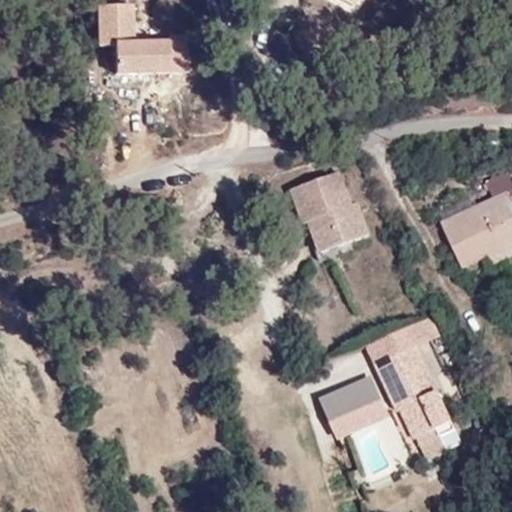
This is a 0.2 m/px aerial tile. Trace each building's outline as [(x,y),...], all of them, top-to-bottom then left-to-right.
[(174,0),(164,15),(180,26),(197,0),(174,0)] [(132,41),(129,4),(92,7),(95,44),(132,41)] [(32,27),(10,30),(14,62),(37,58),(32,27)] [(166,40),(109,43),(111,77),(168,74),(166,40)] [(511,201),(511,177),(508,169),(480,180),(489,198),(503,191),(510,202),(511,201)] [(353,205),(339,172),(307,183),(303,186),(285,191),(298,230),(306,227),(317,256),(372,235),(360,203),(353,205)] [(511,238),(511,206),(510,202),(503,191),(489,198),(472,206),(439,221),(437,222),(457,264),(484,252),(511,238)] [(435,212),(439,221),(472,206),(468,197),(435,212)] [(491,266),(511,256),(511,238),(484,252),(491,266)] [(454,421),(416,344),(369,367),(393,415),(418,404),(432,433),(454,421)] [(333,440),(387,420),(371,377),(317,397),(333,440)] [(432,433),(418,404),(393,415),(408,446),(432,433)] [(368,485),(360,467),(344,474),(352,492),(368,485)]
